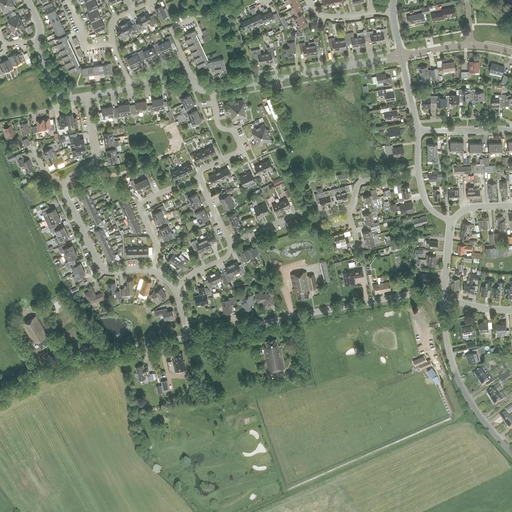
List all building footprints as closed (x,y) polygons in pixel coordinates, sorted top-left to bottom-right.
[(16,0),(10,0),(6,2),(10,10),(9,10),(11,14),(14,12),(12,9),(15,8),(13,2),(16,0)] [(87,13),(98,8),(94,0),(91,0),(85,3),(89,12),(87,13)] [(7,12),(8,15),(11,14),(9,10),(10,10),(6,2),(0,5),(4,13),(7,12)] [(52,3),(42,7),(43,10),(45,10),(58,38),(56,39),(58,42),(56,43),(69,71),(73,69),(74,72),(76,71),(77,73),(82,72),(83,77),(109,73),(109,75),(112,74),(111,63),(104,65),(104,60),(101,60),(102,65),(94,66),(93,62),(91,62),(91,67),(81,68),(80,66),(79,66),(66,39),(68,38),(67,35),(71,33),(70,31),(66,33),(62,26),(66,24),(65,22),(61,23),(58,16),(62,14),(61,12),(57,14),(52,3)] [(292,9),(288,11),(286,13),(287,15),(289,13),(301,8),(299,3),(291,7),(292,9)] [(167,18),(170,16),(166,8),(163,9),(162,7),(156,10),(160,19),(166,17),(167,18)] [(425,22),(423,15),(430,13),(429,7),(421,8),(423,13),(407,17),(409,25),(425,22)] [(99,9),(98,8),(87,13),(92,23),(101,19),(96,10),(99,9)] [(267,8),(264,10),(269,22),(275,19),(271,11),(269,12),(267,8)] [(304,13),(301,8),(289,13),(290,16),(294,14),(296,16),(301,14),(304,13)] [(432,21),(440,20),(444,19),(444,18),(455,16),(454,8),(442,10),(443,13),(431,15),(432,21)] [(269,22),(264,10),(262,10),(264,15),(261,16),(263,22),(264,24),(269,22)] [(255,11),(253,12),(259,24),(263,22),(261,16),(260,14),(257,15),(255,11)] [(16,25),(26,20),(25,20),(24,18),(21,20),(18,14),(16,15),(15,12),(14,12),(11,14),(12,17),(16,25)] [(250,18),(254,26),(259,24),(253,12),(251,13),(253,17),(250,18)] [(148,13),(142,16),(146,25),(149,24),(150,26),(157,23),(153,15),(149,17),(148,13)] [(7,19),(9,25),(6,27),(7,29),(16,25),(12,17),(11,14),(8,15),(10,18),(7,19)] [(296,16),(293,17),(292,18),(293,21),(291,22),(292,24),(304,19),(301,14),(296,16)] [(243,16),(249,28),(254,26),(250,18),(247,20),(245,15),(243,16)] [(146,25),(142,16),(137,18),(139,23),(136,24),(139,31),(145,29),(144,26),(146,25)] [(249,28),(243,16),(241,17),(243,21),(240,23),(244,31),(249,28)] [(96,33),(102,30),(103,33),(106,32),(105,29),(101,19),(92,23),(96,33)] [(293,26),(297,25),(298,28),(297,29),(298,32),(304,29),(302,26),(306,24),(304,19),(292,24),(293,26)] [(25,30),(23,24),(26,22),(26,20),(16,25),(21,35),(23,33),(22,32),(25,30)] [(124,24),(128,33),(131,32),(132,35),(139,32),(136,26),(133,27),(130,21),(124,24)] [(125,35),(128,33),(124,24),(118,27),(121,33),(118,34),(120,40),(127,37),(125,35)] [(21,35),(16,25),(7,29),(8,32),(12,30),(14,35),(17,34),(18,36),(21,35)] [(380,33),(377,33),(378,43),(385,42),(384,36),(387,35),(386,29),(380,30),(380,33)] [(195,30),(185,35),(186,39),(185,39),(198,67),(202,65),(203,68),(209,66),(209,67),(210,67),(212,72),(212,74),(216,73),(216,72),(226,70),(223,59),(210,61),(208,62),(195,35),(197,34),(195,30)] [(368,39),(367,32),(366,30),(364,30),(363,31),(363,33),(357,34),(357,37),(359,47),(365,46),(364,39),(368,39)] [(378,43),(377,33),(373,34),(372,31),(367,32),(368,39),(371,38),(372,45),(378,43)] [(353,48),(359,47),(357,37),(354,38),(353,32),(347,34),(348,42),(352,41),(353,48)] [(342,40),(338,40),(340,50),(346,49),(345,43),(348,42),(347,34),(341,35),(342,40)] [(164,43),(168,51),(173,49),(171,44),(173,43),(170,36),(165,38),(167,41),(164,43)] [(319,47),(318,40),(318,38),(315,38),(314,40),(314,41),(308,42),(309,45),(309,46),(311,56),(317,54),(316,47),(319,47)] [(334,51),(340,50),(338,40),(335,41),(334,38),(328,39),(329,46),(333,45),(334,51)] [(160,42),(155,44),(158,50),(160,49),(162,54),(168,51),(164,43),(160,44),(160,42)] [(292,51),(296,50),(294,42),(287,43),(288,48),(283,49),(285,57),(284,57),(284,60),(291,59),(290,58),(293,58),(292,51)] [(304,57),(311,56),(309,46),(305,46),(304,43),(299,44),(300,50),(303,50),(304,57)] [(151,48),(148,50),(152,58),(157,56),(155,51),(158,50),(155,44),(150,47),(151,48)] [(268,53),(264,53),(266,63),(272,62),(271,56),(275,55),(273,47),(267,48),(268,53)] [(81,58),(85,56),(84,54),(83,54),(80,48),(76,50),(79,56),(80,56),(81,58)] [(144,49),(139,51),(142,57),(145,56),(147,61),(152,58),(148,50),(145,51),(144,49)] [(261,54),(260,49),(251,51),(251,55),(254,54),(255,61),(259,60),(260,65),(266,63),(264,53),(261,54)] [(18,53),(8,57),(12,66),(26,60),(22,51),(21,50),(17,52),(18,53)] [(133,57),(132,57),(136,66),(141,63),(139,59),(142,57),(139,51),(136,53),(136,52),(132,54),(133,57)] [(136,66),(132,57),(129,58),(129,56),(124,59),(126,64),(129,63),(131,68),(136,66)] [(0,64),(3,72),(13,68),(12,66),(8,57),(9,59),(0,63),(0,64)] [(469,65),(469,72),(461,72),(461,78),(466,78),(467,74),(472,75),(472,72),(478,72),(478,62),(471,61),(471,65),(469,65)] [(444,72),(456,70),(455,62),(443,64),(443,66),(439,67),(440,74),(444,73),(444,72)] [(502,75),(504,67),(496,65),(496,64),(492,63),(490,71),(502,75)] [(420,79),(429,78),(429,77),(431,76),(432,80),(435,80),(433,69),(428,71),(427,67),(418,68),(420,79)] [(383,86),(392,84),(390,77),(386,78),(385,73),(376,75),(376,76),(372,77),(374,84),(378,83),(378,82),(383,81),(383,86)] [(504,75),(501,83),(507,85),(510,77),(504,75)] [(315,106),(327,104),(333,150),(343,149),(341,137),(352,136),(353,143),(362,142),(357,107),(347,108),(348,113),(336,114),(333,89),(323,90),(324,98),(313,99),(313,96),(304,97),(306,113),(316,111),(315,106)] [(386,101),(395,100),(393,92),(386,93),(386,89),(377,91),(378,97),(385,95),(386,101)] [(456,96),(446,96),(446,108),(449,108),(449,103),(457,103),(457,104),(458,104),(458,90),(456,90),(456,96)] [(471,101),(471,90),(470,90),(470,93),(467,93),(467,90),(458,90),(458,104),(461,104),(461,100),(470,100),(470,101),(471,101)] [(475,90),(471,90),(471,101),(474,101),(474,99),(483,99),(483,93),(475,93),(475,90)] [(182,101),(183,104),(192,100),(190,95),(185,97),(184,94),(178,97),(180,101),(182,101)] [(498,107),(502,107),(502,95),(498,95),(498,98),(491,98),(491,107),(498,107)] [(511,97),(511,98),(511,95),(502,95),(502,107),(505,107),(505,105),(511,104),(511,97)] [(433,96),(430,96),(426,96),(426,99),(423,99),(423,108),(430,108),(430,103),(433,103),(433,96)] [(436,96),(433,96),(433,103),(437,103),(437,106),(445,106),(445,108),(446,108),(446,96),(445,96),(445,99),(436,99),(436,96)] [(163,98),(157,99),(159,108),(160,110),(163,110),(163,111),(168,110),(168,109),(167,103),(164,103),(163,98)] [(150,105),(151,112),(156,111),(156,109),(159,108),(157,99),(152,100),(153,105),(150,105)] [(194,105),(192,100),(183,104),(184,107),(183,107),(185,112),(191,110),(190,107),(194,105)] [(232,121),(246,118),(243,100),(229,103),(232,121)] [(140,102),(142,111),(145,111),(146,113),(151,112),(150,105),(147,106),(146,101),(140,102)] [(133,108),(134,115),(139,114),(139,112),(142,111),(140,102),(135,103),(136,108),(133,108)] [(124,105),(125,114),(129,114),(129,115),(134,115),(133,108),(130,109),(129,104),(124,105)] [(116,111),(117,117),(122,117),(122,115),(125,114),(124,105),(118,106),(119,111),(116,111)] [(258,107),(262,116),(266,114),(262,105),(258,107)] [(117,117),(116,111),(113,112),(112,107),(107,108),(108,117),(112,117),(112,118),(117,117)] [(108,117),(107,108),(101,109),(102,114),(99,114),(100,120),(105,119),(109,119),(108,117)] [(385,121),(398,118),(396,110),(389,111),(389,108),(380,109),(380,113),(384,112),(385,121)] [(190,119),(199,115),(197,110),(192,112),(191,110),(185,112),(187,117),(189,116),(190,119)] [(66,115),(68,124),(71,123),(72,127),(78,126),(77,119),(73,120),(72,113),(66,115)] [(64,125),(68,124),(66,115),(60,116),(61,119),(57,120),(58,123),(59,130),(65,129),(64,125)] [(201,120),(199,115),(190,119),(191,122),(190,123),(192,128),(198,125),(197,122),(201,120)] [(43,119),(43,120),(45,129),(49,128),(49,131),(55,130),(54,124),(50,125),(49,118),(43,119)] [(38,126),(34,126),(35,127),(32,128),(33,133),(39,132),(39,131),(45,129),(43,120),(37,121),(38,126)] [(22,134),(30,132),(29,128),(28,128),(27,123),(20,124),(22,134)] [(259,147),(271,141),(264,124),(251,130),(259,147)] [(8,138),(16,134),(14,131),(13,131),(11,126),(4,129),(8,138)] [(399,133),(400,133),(399,127),(387,129),(388,135),(390,135),(390,139),(395,138),(395,136),(397,136),(397,137),(400,137),(399,133)] [(115,134),(117,133),(117,128),(107,130),(108,133),(103,134),(104,139),(113,138),(113,135),(115,134)] [(23,145),(18,136),(13,138),(18,147),(23,145)] [(84,139),(80,140),(79,137),(70,139),(71,144),(75,143),(75,147),(85,145),(84,139)] [(30,144),(28,138),(22,141),(25,146),(30,144)] [(110,144),(110,147),(117,146),(116,141),(114,141),(113,138),(104,139),(105,145),(110,144)] [(299,171),(314,168),(309,139),(295,141),(299,171)] [(55,153),(54,150),(56,149),(54,143),(48,146),(49,149),(43,152),(46,158),(55,153)] [(86,151),(85,145),(75,147),(76,150),(72,151),(73,157),(80,155),(82,155),(81,152),(86,151)] [(209,147),(207,148),(211,156),(215,154),(211,145),(208,146),(209,147)] [(394,157),(404,155),(403,147),(393,149),(392,145),(385,147),(386,154),(393,153),(394,157)] [(106,151),(107,156),(116,155),(116,151),(118,151),(117,146),(110,147),(111,150),(106,151)] [(202,149),(206,158),(211,156),(207,148),(205,149),(204,148),(202,149)] [(198,153),(201,160),(206,158),(202,149),(199,151),(200,152),(198,153)] [(437,151),(427,151),(427,157),(434,157),(434,160),(437,160),(437,151)] [(7,154),(10,161),(16,158),(13,152),(7,154)] [(201,160),(198,153),(196,154),(195,152),(192,154),(197,163),(201,160)] [(52,162),(55,167),(58,165),(59,168),(65,166),(63,163),(61,158),(60,156),(57,157),(55,153),(46,158),(49,164),(52,162)] [(117,158),(116,155),(107,156),(108,162),(113,161),(114,164),(120,163),(119,158),(117,158)] [(30,171),(33,169),(29,160),(25,162),(23,158),(17,160),(20,166),(23,165),(27,172),(30,171)] [(264,162),(267,170),(269,169),(270,170),(273,169),(268,160),(264,162)] [(187,165),(185,166),(188,173),(193,171),(189,162),(186,164),(187,165)] [(259,165),(262,172),(263,174),(266,172),(265,171),(267,170),(264,162),(259,165)] [(179,167),(184,176),(188,173),(185,166),(183,167),(182,165),(179,167)] [(261,173),(262,172),(259,165),(254,167),(258,176),(261,174),(261,173)] [(175,170),(179,178),(184,176),(179,167),(177,168),(177,169),(175,170)] [(222,170),(226,178),(228,177),(229,178),(231,177),(227,168),(222,170)] [(179,178),(175,170),(173,171),(173,170),(170,171),(174,180),(179,178)] [(222,170),(218,172),(222,181),(225,180),(224,179),(226,178),(222,170)] [(218,172),(213,174),(217,182),(219,181),(219,182),(222,181),(218,172)] [(247,175),(245,176),(249,185),(255,182),(250,172),(246,173),(247,175)] [(141,181),(145,190),(151,187),(148,181),(151,180),(148,173),(145,175),(145,176),(143,178),(144,179),(141,181)] [(215,183),(217,182),(213,174),(208,177),(213,186),(215,184),(215,183)] [(249,185),(245,176),(244,177),(243,175),(239,177),(244,187),(249,185)] [(139,193),(145,190),(141,181),(137,183),(136,181),(134,182),(133,180),(130,181),(133,188),(136,187),(139,193)] [(409,185),(404,186),(404,183),(397,185),(398,193),(401,192),(410,191),(409,185)] [(488,184),(488,195),(489,195),(489,198),(495,197),(495,190),(496,189),(496,184),(488,184)] [(348,186),(339,188),(343,201),(348,199),(346,192),(349,192),(348,186)] [(474,189),(474,186),(466,187),(467,191),(467,199),(475,198),(474,189)] [(339,188),(331,190),(333,196),(335,195),(337,202),(343,201),(339,188)] [(331,190),(328,191),(323,192),(326,205),(332,204),(330,197),(333,196),(331,190)] [(88,191),(80,195),(82,200),(90,196),(88,191)] [(411,196),(410,191),(401,192),(402,198),(398,199),(398,202),(404,201),(404,198),(411,196)] [(326,205),(323,192),(314,194),(316,200),(319,200),(321,206),(326,205)] [(371,194),(371,195),(363,197),(365,202),(373,200),(378,199),(376,192),(371,194)] [(190,203),(199,198),(196,193),(192,196),(191,193),(185,196),(187,200),(189,200),(190,202),(190,203)] [(223,202),(223,204),(232,200),(229,194),(219,199),(221,203),(223,202)] [(90,196),(82,200),(84,205),(92,201),(90,196)] [(190,203),(190,202),(188,204),(190,209),(191,208),(192,211),(198,208),(197,206),(201,204),(199,198),(190,203)] [(284,200),(282,201),(285,209),(290,207),(286,198),(283,199),(284,200)] [(375,208),(380,207),(382,207),(379,198),(378,199),(373,200),(365,202),(366,208),(373,206),(374,209),(375,208)] [(121,209),(129,205),(127,200),(119,204),(121,209)] [(232,200),(223,204),(224,205),(222,206),(224,210),(234,205),(232,200)] [(92,201),(84,205),(87,210),(94,206),(92,201)] [(277,203),(280,211),(285,209),(282,201),(280,202),(279,201),(276,202),(277,203)] [(408,213),(414,212),(412,202),(396,206),(395,203),(389,205),(391,211),(400,209),(401,214),(408,212),(408,213)] [(259,206),(263,214),(265,213),(266,215),(269,214),(264,203),(259,206)] [(280,211),(277,203),(275,204),(274,203),(272,204),(276,213),(280,211)] [(129,205),(121,209),(124,214),(132,210),(129,205)] [(94,206),(87,210),(89,215),(97,211),(94,206)] [(261,215),(263,214),(259,206),(254,208),(259,219),(262,217),(261,215)] [(152,214),(154,219),(163,215),(162,212),(163,211),(161,207),(155,209),(156,212),(152,214)] [(44,217),(46,220),(58,214),(55,209),(49,211),(48,208),(41,211),(44,217)] [(199,211),(198,208),(192,211),(194,216),(196,215),(197,218),(206,214),(204,209),(199,211)] [(363,215),(364,220),(372,218),(377,217),(376,211),(375,208),(374,209),(369,210),(370,213),(363,215)] [(97,211),(89,215),(91,220),(99,216),(101,215),(99,210),(97,211)] [(132,210),(124,214),(126,219),(134,215),(132,210)] [(227,216),(229,221),(237,217),(236,215),(237,215),(236,212),(227,216)] [(46,220),(49,229),(56,226),(55,223),(61,220),(58,214),(46,220)] [(206,214),(197,218),(199,221),(197,222),(199,227),(205,224),(204,221),(208,219),(206,214)] [(134,215),(126,219),(128,224),(136,221),(134,215)] [(163,215),(154,219),(157,224),(161,222),(162,225),(168,222),(166,217),(164,218),(163,215)] [(99,216),(91,220),(93,225),(96,224),(97,226),(104,223),(103,220),(101,221),(99,216)] [(422,224),(427,222),(425,216),(420,218),(418,219),(418,218),(413,220),(415,227),(422,225),(422,224)] [(505,228),(505,221),(503,221),(503,218),(502,218),(502,216),(496,216),(497,226),(499,226),(500,228),(505,228)] [(238,217),(237,217),(229,221),(231,226),(239,222),(238,220),(239,220),(238,217)] [(483,229),(489,228),(488,219),(488,217),(482,217),(482,221),(479,221),(479,228),(483,228),(483,229)] [(374,223),(372,218),(364,220),(366,225),(372,224),(373,226),(375,226),(378,225),(379,225),(379,222),(374,223)] [(136,221),(128,224),(131,229),(138,225),(136,221)] [(97,230),(94,231),(96,236),(104,232),(108,231),(106,222),(104,223),(97,226),(96,227),(97,230)] [(170,227),(168,222),(162,225),(164,228),(159,230),(161,235),(170,231),(169,228),(170,227)] [(239,222),(231,226),(233,231),(242,226),(241,224),(240,224),(239,222)] [(471,228),(472,224),(463,223),(462,230),(468,231),(469,227),(471,228)] [(141,230),(138,225),(131,229),(133,234),(141,230)] [(362,232),(364,238),(377,234),(375,229),(378,228),(378,225),(375,226),(373,226),(368,228),(369,231),(362,232)] [(58,229),(56,226),(49,229),(51,233),(52,232),(53,234),(56,232),(57,237),(66,233),(63,227),(58,229)] [(469,240),(470,236),(468,235),(468,231),(462,230),(460,238),(469,240)] [(170,231),(161,235),(164,240),(168,238),(170,240),(175,238),(173,233),(172,234),(170,231)] [(104,232),(96,236),(99,241),(107,237),(104,232)] [(338,233),(341,246),(347,245),(350,244),(348,235),(345,236),(344,232),(338,233)] [(69,238),(66,233),(57,237),(59,239),(56,241),(58,246),(64,243),(63,240),(69,238)] [(206,236),(203,237),(205,240),(201,241),(206,250),(211,248),(210,245),(217,241),(212,233),(206,236)] [(333,235),(334,239),(331,240),(333,249),(336,248),(341,246),(338,233),(333,235)] [(364,238),(365,243),(366,246),(379,243),(377,237),(379,237),(378,234),(377,234),(364,238)] [(107,237),(99,241),(101,246),(109,242),(107,237)] [(200,253),(206,250),(201,241),(198,243),(197,240),(191,243),(193,249),(197,247),(200,253)] [(109,242),(101,246),(103,251),(111,247),(109,242)] [(66,255),(75,251),(72,245),(66,247),(65,244),(58,247),(60,253),(64,251),(66,255)] [(472,250),(473,246),(466,246),(466,245),(458,244),(458,253),(464,253),(464,250),(472,250)] [(495,257),(495,256),(509,255),(509,249),(511,248),(511,245),(509,246),(509,247),(494,248),(494,247),(493,247),(494,248),(485,248),(486,257),(494,256),(494,257),(495,257)] [(246,249),(250,258),(256,255),(257,259),(260,258),(257,251),(255,253),(252,246),(246,249)] [(111,247),(103,251),(105,256),(113,252),(111,247)] [(172,266),(178,257),(175,255),(177,253),(172,249),(168,254),(171,257),(167,262),(172,266)] [(244,260),(250,258),(246,249),(240,252),(243,258),(240,259),(243,266),(246,264),(244,260)] [(65,262),(66,265),(75,261),(74,258),(77,257),(75,251),(66,255),(64,256),(66,261),(65,262)] [(113,252),(105,256),(108,261),(111,259),(112,262),(112,263),(120,259),(118,254),(115,255),(113,252)] [(180,255),(178,257),(172,266),(177,269),(181,264),(184,267),(188,261),(183,257),(180,255)] [(74,273),(83,269),(80,263),(77,264),(75,261),(66,265),(68,269),(72,267),(74,273)] [(237,262),(231,265),(235,274),(238,272),(240,276),(246,273),(243,266),(239,268),(237,262)] [(320,263),(325,284),(330,282),(325,262),(320,263)] [(235,274),(231,265),(225,268),(228,273),(225,275),(228,282),(233,279),(232,275),(235,274)] [(73,277),(75,282),(80,280),(79,277),(85,274),(83,269),(74,273),(75,276),(73,277)] [(344,280),(345,285),(346,285),(346,286),(347,286),(349,286),(350,285),(355,284),(354,278),(363,276),(362,270),(348,272),(348,273),(343,274),(345,280),(344,280)] [(218,271),(212,274),(216,282),(222,280),(225,285),(228,284),(224,275),(221,277),(218,271)] [(310,290),(316,289),(314,275),(307,276),(306,272),(291,275),(294,293),(296,293),(298,300),(309,298),(308,293),(310,293),(310,290)] [(216,282),(212,274),(206,276),(209,282),(206,284),(210,290),(212,289),(211,285),(216,282)] [(430,281),(430,275),(422,274),(421,282),(424,282),(425,281),(430,281)] [(475,285),(473,285),(474,279),(479,280),(480,275),(470,274),(470,278),(468,293),(474,293),(475,285)] [(459,290),(460,280),(453,279),(453,285),(451,284),(451,289),(459,290)] [(130,295),(130,291),(133,291),(132,285),(134,285),(133,280),(127,281),(128,285),(126,286),(126,288),(120,289),(121,295),(124,295),(124,296),(130,295)] [(147,295),(151,283),(143,280),(140,289),(137,288),(135,295),(138,296),(139,292),(147,295)] [(486,280),(485,287),(482,286),(481,294),(487,295),(488,288),(491,289),(492,281),(486,280)] [(499,281),(498,285),(498,288),(494,288),(494,290),(493,296),(500,296),(500,290),(503,290),(504,282),(499,281)] [(389,282),(380,284),(378,284),(373,285),(375,295),(382,294),(381,291),(391,290),(389,282)] [(114,298),(120,297),(119,291),(116,291),(115,283),(107,284),(109,294),(113,294),(114,298)] [(157,295),(159,298),(158,299),(161,302),(166,298),(164,295),(166,294),(161,288),(156,292),(154,291),(150,296),(153,299),(157,295)] [(206,295),(211,294),(210,292),(207,288),(204,288),(199,289),(200,296),(195,297),(196,305),(208,303),(206,295)] [(98,302),(106,298),(103,292),(96,296),(93,290),(84,294),(89,304),(98,301),(98,302)] [(265,306),(274,305),(272,293),(262,294),(262,293),(256,294),(257,302),(264,301),(265,306)] [(240,299),(241,301),(238,302),(238,303),(238,307),(240,308),(242,307),(242,310),(250,309),(249,303),(254,302),(253,295),(248,296),(248,298),(240,299)] [(230,305),(234,304),(233,297),(229,298),(229,300),(222,302),(224,313),(232,312),(230,305)] [(171,311),(166,312),(165,309),(154,312),(156,317),(163,315),(164,321),(168,320),(169,320),(174,319),(173,316),(173,315),(172,310),(171,311)] [(37,342),(40,346),(41,348),(50,343),(47,337),(48,336),(36,316),(21,324),(33,344),(37,342)] [(480,323),(480,324),(479,324),(480,331),(486,331),(487,337),(492,336),(491,328),(489,328),(488,324),(484,324),(484,323),(480,323)] [(506,324),(496,324),(497,335),(502,335),(501,331),(504,331),(504,335),(509,335),(509,330),(506,330),(506,324)] [(463,334),(468,333),(468,337),(476,336),(475,330),(472,330),(471,325),(462,327),(463,334)] [(265,347),(269,372),(285,369),(280,346),(278,346),(278,344),(277,344),(277,339),(266,341),(267,347),(265,347)] [(478,354),(479,354),(485,352),(483,346),(479,347),(479,348),(472,350),(473,353),(466,354),(469,364),(480,361),(478,354)] [(175,372),(186,370),(184,361),(183,362),(182,359),(183,359),(182,353),(173,355),(174,360),(173,361),(175,372)] [(427,361),(424,356),(413,361),(415,366),(418,365),(421,370),(432,365),(430,360),(427,361)] [(148,381),(154,380),(153,374),(149,374),(148,367),(143,368),(143,365),(138,366),(138,367),(136,367),(137,372),(135,373),(136,377),(138,376),(138,378),(139,378),(139,379),(145,378),(145,376),(147,376),(148,381)] [(474,375),(478,381),(486,376),(489,374),(486,369),(488,367),(487,365),(480,368),(481,370),(474,375)] [(427,371),(431,378),(432,377),(436,374),(431,368),(427,371)] [(498,378),(500,380),(505,377),(509,375),(507,372),(498,378)] [(494,382),(489,374),(486,376),(478,381),(482,386),(485,384),(487,387),(494,382)] [(510,377),(509,375),(505,377),(500,380),(502,383),(510,377)] [(493,388),(494,389),(487,394),(491,400),(498,395),(496,392),(502,388),(499,384),(493,388)] [(500,394),(498,395),(496,396),(491,400),(495,406),(502,401),(506,398),(504,396),(502,393),(500,394)] [(500,417),(506,424),(511,419),(511,414),(508,417),(505,413),(500,417)]
